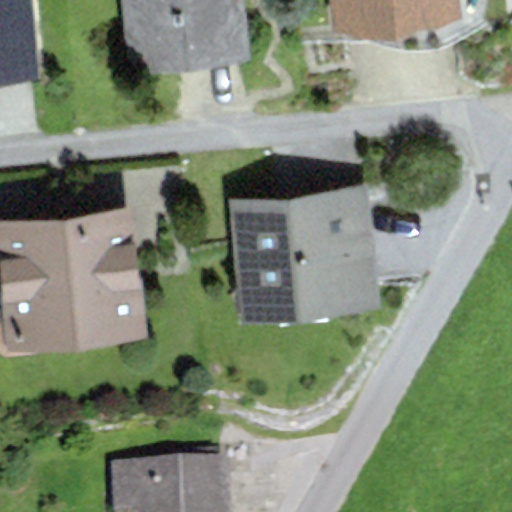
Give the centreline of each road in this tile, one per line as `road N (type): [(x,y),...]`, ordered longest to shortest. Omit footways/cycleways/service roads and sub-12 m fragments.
road 1 (residential): [(0,154),(383,122),(511,147)]
road 2 (residential): [(314,511),(511,156)]
